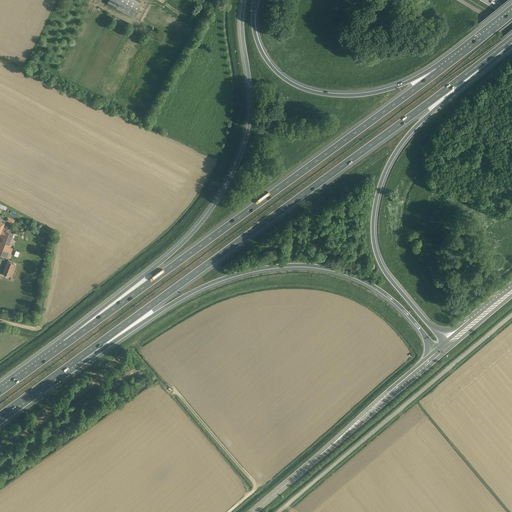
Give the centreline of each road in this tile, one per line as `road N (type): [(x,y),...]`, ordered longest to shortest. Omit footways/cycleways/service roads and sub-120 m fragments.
road 1 (motorway): [(80,357),(508,41)]
road 2 (motorway): [(438,71),(65,344)]
road 3 (motorway): [(244,0),(250,116),(236,164),(196,229),(65,344)]
road 4 (motorway): [(80,357),(208,284),(284,265),(340,271),(373,286),(438,352)]
road 5 (motorway): [(432,329),(381,267),(372,234),(375,198),(410,131),(508,41)]
road 6 (unclassified): [(277,511),(511,314)]
road 7 (motorway): [(438,71),(374,93),(303,88),(262,52),(255,0)]
road 8 (tertiary): [(252,511),(368,412)]
road 9 (track): [(175,391),(253,490)]
